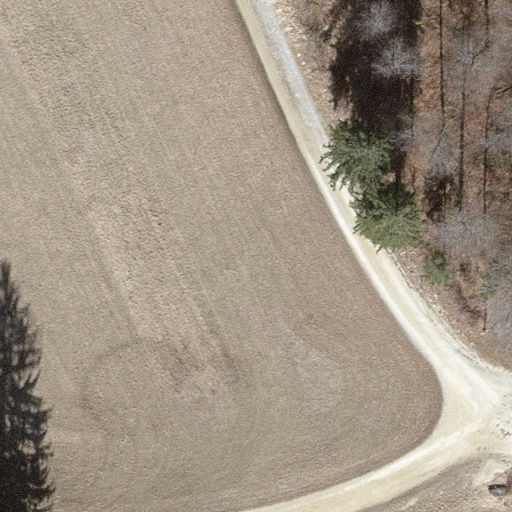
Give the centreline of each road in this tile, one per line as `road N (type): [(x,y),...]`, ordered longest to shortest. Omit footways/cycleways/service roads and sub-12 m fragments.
road 1 (track): [(511,408),(454,366),(349,212),(255,0)]
road 2 (track): [(306,511),(511,417)]
